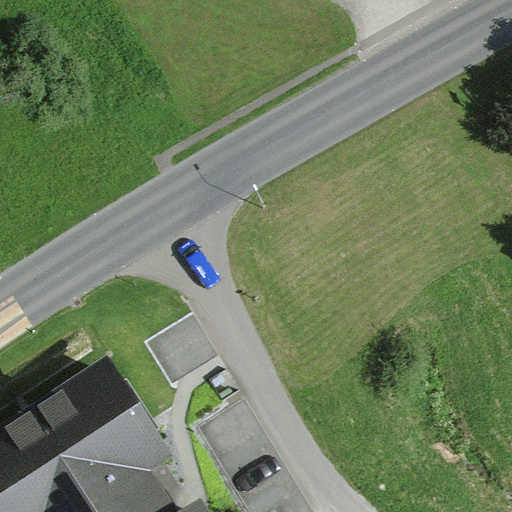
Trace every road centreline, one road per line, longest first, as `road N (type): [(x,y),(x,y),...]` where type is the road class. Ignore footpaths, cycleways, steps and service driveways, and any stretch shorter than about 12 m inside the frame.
road 1 (tertiary): [(161,208),(511,13)]
road 2 (residential): [(161,208),(347,511)]
road 3 (tertiary): [(0,316),(161,208)]
